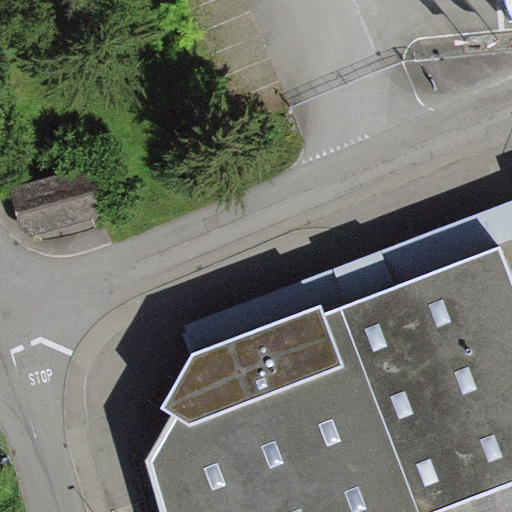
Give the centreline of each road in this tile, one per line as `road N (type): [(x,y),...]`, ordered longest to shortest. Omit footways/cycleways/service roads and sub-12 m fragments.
road 1 (residential): [(511,112),(2,328)]
road 2 (tertiary): [(54,511),(2,328)]
road 3 (unknown): [(404,158),(348,0)]
